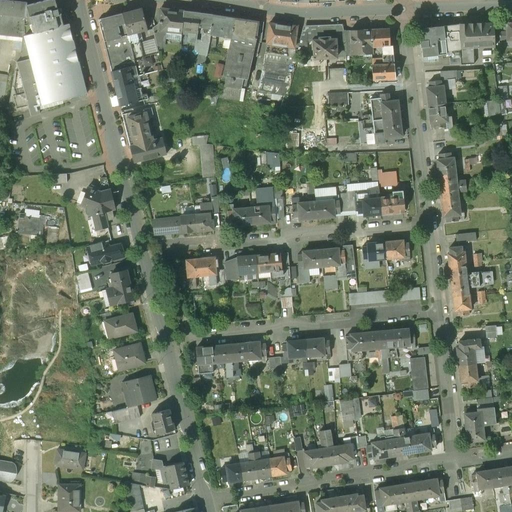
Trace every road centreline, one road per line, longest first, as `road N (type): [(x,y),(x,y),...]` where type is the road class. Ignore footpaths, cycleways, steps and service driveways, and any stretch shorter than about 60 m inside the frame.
road 1 (residential): [(426,225),(166,247),(188,334),(436,312)]
road 2 (residential): [(78,0),(207,502)]
road 3 (residential): [(455,461),(207,502)]
road 4 (residential): [(183,0),(303,14),(401,9)]
road 5 (residential): [(401,9),(426,225)]
road 6 (residential): [(436,312),(455,461)]
